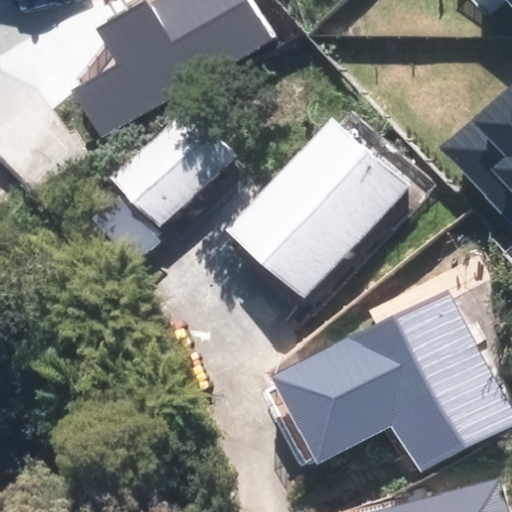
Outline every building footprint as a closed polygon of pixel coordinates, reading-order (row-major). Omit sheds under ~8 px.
[(273,50),(257,20),(165,67),(181,97),(273,50)] [(150,106),(123,64),(74,96),(101,138),(150,106)] [(450,223),(428,192),(376,229),(398,260),(450,223)] [(428,474),(511,432),(511,384),(468,295),(280,388),(317,463),(402,421),(428,474)] [(317,355),(302,327),(241,359),(256,387),(317,355)]
